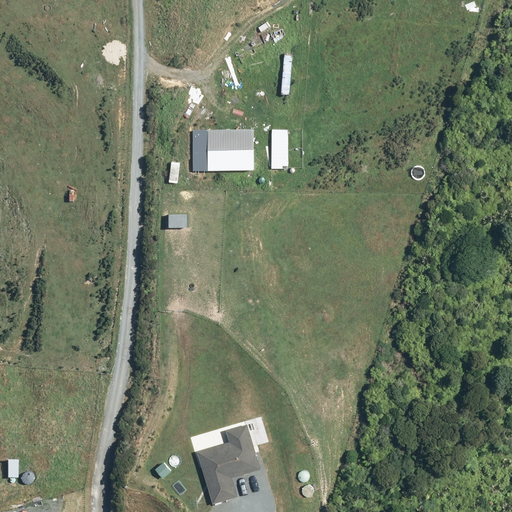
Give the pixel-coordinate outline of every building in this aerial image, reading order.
[(297,31),(296,11),(288,11),(288,32),(297,31)] [(255,148),(208,148),(208,169),(255,169),(255,148)] [(197,451),(213,504),(239,496),(233,476),(261,468),(248,425),(227,431),(230,441),(197,451)] [(18,457),(8,457),(9,476),(19,476),(18,457)] [(172,470),(164,461),(155,468),(163,478),(172,470)]
